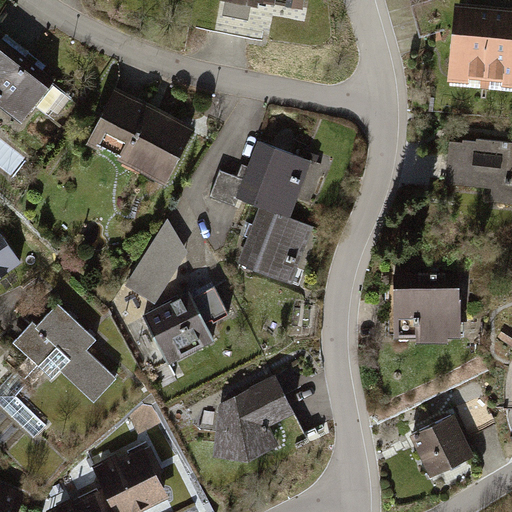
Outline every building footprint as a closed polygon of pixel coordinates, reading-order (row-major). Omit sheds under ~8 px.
[(225,0),(228,0),(226,16),(248,20),(250,4),(255,5),(255,0),(276,0),(291,3),(291,0),(225,0)] [(429,0),(412,5),(422,39),(451,30),(442,0),(429,0)] [(494,10),(459,7),(453,76),(482,79),(481,91),(487,91),(494,10)] [(511,11),(494,10),(488,91),(494,91),(495,79),(511,80),(511,11)] [(7,36),(0,45),(0,102),(1,101),(26,119),(36,106),(49,117),(53,112),(59,117),(72,100),(70,98),(71,96),(67,93),(66,95),(22,62),(29,52),(7,36)] [(116,95),(91,142),(123,159),(126,152),(152,166),(148,172),(170,184),(197,133),(175,121),(173,125),(116,95)] [(464,144),(453,143),(448,186),(500,191),(499,197),(504,198),(503,204),(511,204),(511,148),(508,149),(509,143),(478,141),(478,143),(464,142),(464,144)] [(307,161),(260,143),(251,169),(248,168),(244,180),(246,181),(239,199),(285,217),(297,184),(301,186),(303,181),(299,180),(307,161)] [(226,194),(233,176),(231,175),(221,171),(211,198),(223,203),(226,194)] [(239,199),(246,181),(244,180),(234,176),(223,203),(236,208),(239,199)] [(250,239),(241,264),(300,286),(306,271),(293,266),(294,263),(298,264),(299,260),(295,258),(308,226),(262,208),(255,227),(252,226),(248,238),(250,239)] [(189,254),(168,221),(127,285),(157,304),(189,254)] [(0,276),(19,263),(0,236),(0,276)] [(462,276),(395,277),(396,335),(419,335),(419,339),(450,338),(450,324),(463,324),(462,276)] [(191,293),(145,316),(166,357),(195,342),(199,350),(215,342),(205,323),(212,319),(214,324),(230,316),(215,288),(200,296),(203,302),(197,305),(191,293)] [(33,322),(13,342),(52,380),(62,370),(96,402),(117,380),(87,352),(97,342),(59,305),(38,327),(33,322)] [(511,330),(507,328),(501,338),(511,344),(511,330)] [(188,360),(174,367),(183,385),(197,378),(188,360)] [(277,377),(221,404),(215,459),(251,465),(285,448),(274,428),(298,416),(286,394),(301,387),(290,366),(277,377)] [(24,389),(12,377),(0,388),(0,404),(35,438),(46,426),(16,397),(24,389)] [(457,408),(470,435),(496,422),(483,395),(457,408)] [(144,405),(131,416),(139,435),(161,422),(153,406),(144,405)] [(453,414),(412,434),(434,478),(475,458),(453,414)] [(94,473),(102,490),(111,511),(141,511),(164,501),(167,495),(151,462),(157,459),(151,446),(94,473)] [(0,511),(17,511),(24,496),(0,486),(0,511)] [(111,511),(102,490),(55,511),(111,511)]
